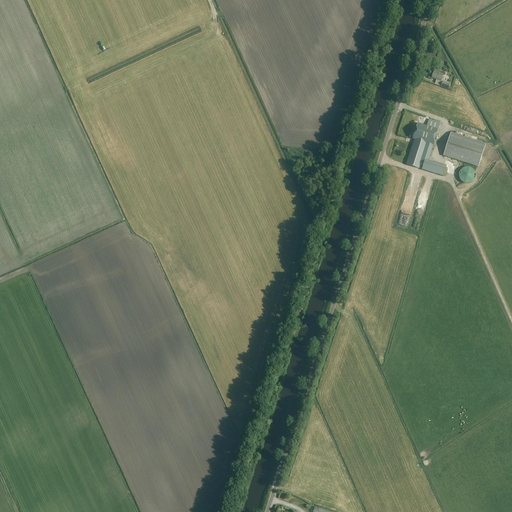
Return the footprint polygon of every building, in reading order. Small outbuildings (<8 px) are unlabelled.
[(441,82),(443,75),(433,72),(431,79),(441,82)] [(429,161),(440,123),(429,119),(427,126),(417,124),(413,139),(414,140),(406,165),(443,176),(446,166),(429,161)] [(478,167),(486,144),(451,133),(443,156),(478,167)] [(467,184),(468,184),(469,184),(470,184),(470,183),(471,183),(472,183),(472,182),(473,182),(473,181),(474,180),(475,179),(475,178),(475,177),(475,176),(475,175),(475,174),(475,173),(474,172),(474,171),(473,171),(473,170),(472,170),(472,169),(471,169),(470,168),(469,168),(468,168),(467,168),(466,168),(465,168),(464,168),(463,169),(462,170),(461,170),(461,171),(460,171),(460,172),(460,173),(459,173),(459,174),(459,175),(459,176),(459,177),(459,178),(460,179),(460,180),(461,181),(461,182),(462,182),(463,183),(464,183),(465,184),(466,184),(467,184)] [(433,206),(439,208),(443,198),(436,196),(433,206)]
